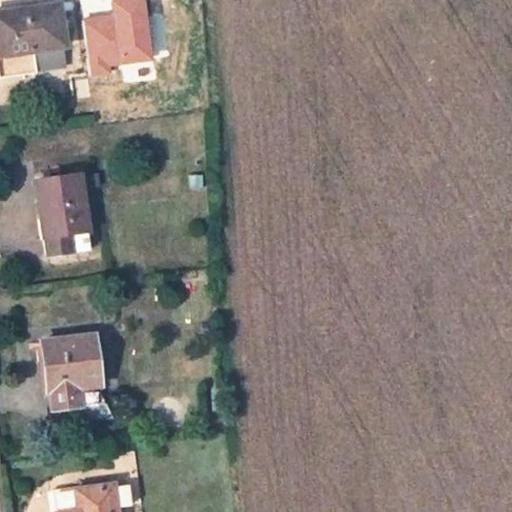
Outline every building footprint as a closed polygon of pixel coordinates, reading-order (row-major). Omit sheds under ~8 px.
[(157,0),(136,0),(139,35),(159,33),(157,0)] [(59,5),(0,12),(0,76),(35,72),(33,52),(65,47),(59,5)] [(45,238),(86,231),(88,231),(79,175),(33,182),(39,219),(43,218),(45,238)] [(45,238),(42,238),(44,256),(88,249),(86,231),(45,238)] [(94,337),(35,345),(41,393),(50,393),(52,410),(80,405),(78,389),(100,386),(94,337)] [(221,391),(212,391),(212,406),(221,406),(221,391)] [(115,511),(115,508),(130,506),(127,486),(112,487),(112,485),(74,490),(75,491),(51,495),(53,511),(115,511)]
